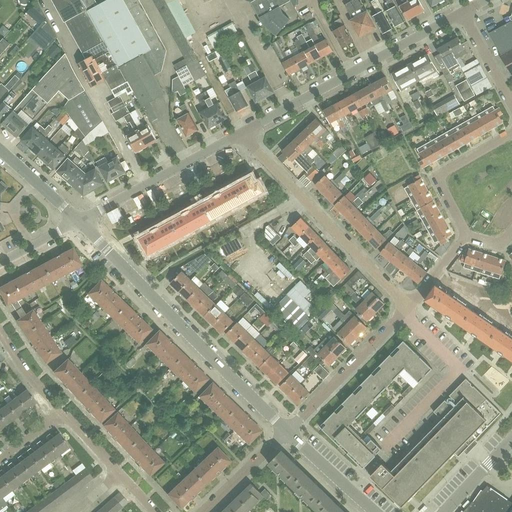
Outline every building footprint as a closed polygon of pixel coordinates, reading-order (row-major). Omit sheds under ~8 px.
[(79,0),(53,0),(52,1),(59,12),(79,0)] [(65,22),(87,10),(88,10),(81,0),(79,0),(59,12),(65,22)] [(95,0),(85,5),(88,11),(105,41),(119,68),(121,67),(140,57),(109,0),(108,0),(98,5),(95,0)] [(109,0),(140,57),(143,55),(150,51),(146,43),(141,33),(133,19),(123,0),(109,0)] [(123,0),(133,19),(146,12),(139,0),(123,0)] [(158,8),(166,3),(164,0),(160,0),(155,3),(158,8)] [(194,0),(171,0),(186,27),(204,18),(194,0)] [(279,8),(290,2),(289,0),(247,0),(251,1),(262,24),(276,36),(289,20),(283,15),(279,8)] [(352,0),(350,2),(355,11),(367,33),(375,28),(367,13),(365,13),(358,0),(352,0)] [(383,34),(392,29),(382,12),(384,11),(378,0),(373,0),(371,2),(378,14),(373,17),(383,34)] [(396,27),(405,22),(398,9),(399,9),(394,0),(385,0),(391,9),(387,11),(396,27)] [(416,16),(407,0),(402,0),(405,5),(400,7),(408,20),(416,16)] [(417,0),(407,0),(416,16),(424,11),(417,0)] [(367,33),(355,11),(350,2),(344,5),(353,20),(351,21),(359,37),(367,33)] [(169,8),(167,4),(166,3),(158,8),(161,13),(169,8)] [(26,13),(31,17),(37,11),(32,7),(26,13)] [(161,13),(164,18),(172,14),(169,8),(161,13)] [(65,22),(83,54),(89,50),(104,42),(105,41),(88,11),(88,10),(87,10),(65,22)] [(154,26),(146,12),(133,19),(141,33),(154,26)] [(175,19),(172,14),(164,18),(167,23),(175,19)] [(511,16),(510,17),(511,19),(511,20),(511,21),(489,33),(501,55),(511,75),(511,74),(511,16)] [(167,23),(169,28),(178,24),(175,19),(167,23)] [(352,41),(340,19),(335,22),(339,30),(333,33),(337,40),(338,40),(342,47),(352,41)] [(239,36),(232,22),(207,35),(215,49),(239,36)] [(169,28),(172,34),(180,29),(178,24),(169,28)] [(305,26),(312,39),(322,57),(333,52),(326,40),(320,44),(309,24),(305,26)] [(3,25),(1,28),(1,34),(4,37),(9,31),(3,25)] [(154,26),(141,33),(146,43),(159,36),(154,26)] [(183,34),(180,29),(172,34),(175,39),(183,34)] [(53,31),(39,46),(45,51),(57,38),(53,31)] [(175,39),(178,44),(186,39),(185,38),(183,34),(175,39)] [(299,41),(300,43),(305,52),(311,63),(322,57),(312,39),(307,42),(302,34),(297,37),(299,41)] [(167,51),(159,36),(146,43),(150,51),(156,62),(165,58),(167,51)] [(447,43),(460,65),(463,63),(460,57),(467,53),(458,37),(447,43)] [(189,44),(186,39),(178,44),(180,49),(189,44)] [(273,44),(284,63),(290,75),(300,69),(294,58),(288,61),(279,45),(283,43),(281,39),(273,44)] [(83,54),(86,60),(80,63),(92,87),(107,79),(106,78),(120,69),(119,68),(105,41),(104,42),(89,50),(83,54)] [(305,52),(300,43),(299,41),(294,44),(300,54),(294,58),(300,69),(311,63),(305,52)] [(437,49),(442,59),(447,68),(448,68),(451,74),(455,72),(453,70),(460,66),(460,65),(447,43),(437,49)] [(49,50),(57,57),(62,50),(55,44),(49,50)] [(180,49),(183,54),(192,50),(189,44),(180,49)] [(186,59),(194,55),(192,50),(183,54),(186,59)] [(162,72),(165,58),(156,62),(150,51),(143,55),(155,76),(162,72)] [(218,57),(215,51),(206,56),(209,62),(217,58),(218,57)] [(17,138),(24,130),(31,122),(59,92),(68,100),(63,108),(70,117),(78,127),(85,137),(91,132),(103,122),(85,91),(76,76),(70,64),(71,63),(66,54),(15,108),(2,124),(17,138)] [(427,54),(419,59),(428,76),(437,71),(427,54)] [(129,81),(135,92),(151,122),(159,118),(150,103),(165,94),(155,76),(143,55),(140,57),(121,67),(129,81)] [(178,71),(187,66),(197,60),(194,55),(186,59),(175,65),(178,71)] [(225,72),(231,69),(224,57),(218,60),(225,72)] [(410,63),(419,81),(428,76),(419,59),(410,63)] [(197,60),(187,66),(193,77),(203,72),(197,60)] [(419,81),(410,63),(400,69),(410,85),(419,81)] [(248,66),(253,76),(265,98),(274,93),(266,78),(261,81),(252,64),(248,66)] [(472,86),(476,94),(477,95),(492,86),(480,64),(464,73),(472,86)] [(193,77),(187,66),(178,71),(177,71),(179,77),(182,82),(183,83),(193,77)] [(256,102),(265,98),(253,76),(248,66),(244,68),(253,85),(248,88),(256,102)] [(442,71),(448,83),(454,79),(451,74),(448,68),(447,68),(442,71)] [(124,76),(120,69),(106,78),(107,79),(109,84),(124,76)] [(401,91),(410,85),(400,69),(391,73),(401,91)] [(29,70),(20,79),(12,88),(17,93),(25,84),(24,83),(33,73),(29,70)] [(7,84),(12,88),(20,79),(15,75),(7,84)] [(109,84),(113,90),(127,82),(124,76),(109,84)] [(385,76),(375,82),(386,104),(390,101),(385,92),(392,89),(385,76)] [(181,82),(182,82),(179,77),(173,80),(178,91),(184,88),(181,82)] [(113,90),(117,98),(121,95),(127,92),(129,95),(135,92),(129,81),(127,82),(113,90)] [(225,91),(229,98),(236,111),(248,105),(240,92),(236,84),(235,81),(228,85),(230,88),(225,91)] [(380,102),(382,106),(386,112),(390,110),(386,104),(375,82),(365,88),(371,100),(374,105),(380,102)] [(0,98),(2,100),(10,91),(1,84),(0,85),(0,98)] [(365,88),(354,93),(361,106),(371,100),(365,88)] [(471,88),(460,94),(464,101),(475,96),(471,88)] [(0,119),(1,120),(2,119),(10,109),(7,106),(16,96),(11,92),(0,104),(0,119)] [(202,94),(206,100),(218,123),(227,119),(218,103),(213,106),(205,92),(202,94)] [(351,111),(361,106),(354,93),(344,99),(351,111)] [(209,128),(218,123),(206,100),(202,94),(198,96),(206,110),(201,113),(209,128)] [(125,102),(121,95),(117,98),(109,101),(113,109),(125,102)] [(351,127),(344,115),(351,111),(344,99),(334,105),(341,117),(342,120),(345,126),(348,130),(350,129),(351,127)] [(127,107),(125,102),(113,109),(115,113),(127,107)] [(449,111),(444,102),(433,108),(438,117),(448,111),(449,111)] [(193,132),(198,129),(194,122),(195,122),(190,113),(185,104),(180,107),(185,116),(178,120),(186,136),(188,135),(190,136),(193,134),(193,132)] [(334,105),(323,110),(324,112),(330,123),(336,119),(341,117),(334,105)] [(481,112),(491,129),(502,123),(498,116),(502,114),(498,108),(495,110),(492,106),(481,112)] [(116,122),(125,117),(131,114),(127,107),(121,110),(115,113),(112,115),(116,122)] [(460,108),(452,112),(455,117),(457,116),(463,114),(460,108)] [(369,120),(366,115),(363,109),(359,111),(365,122),(369,120)] [(136,111),(131,114),(143,135),(142,136),(147,146),(157,141),(149,125),(143,128),(138,118),(140,117),(136,111)] [(63,126),(65,124),(70,118),(63,112),(56,119),(63,126)] [(481,112),(470,118),(480,135),(491,129),(481,112)] [(136,152),(147,146),(142,136),(143,135),(131,114),(125,117),(128,123),(130,122),(136,133),(128,137),(136,152)] [(400,127),(403,132),(412,127),(406,115),(400,118),(404,125),(400,127)] [(65,124),(73,132),(78,127),(70,117),(70,118),(65,124)] [(317,118),(308,127),(317,136),(320,139),(325,144),(329,148),(331,145),(325,139),(331,134),(326,128),(317,118)] [(469,141),(480,135),(470,118),(459,124),(469,141)] [(103,122),(91,132),(95,140),(109,132),(103,122)] [(459,124),(449,131),(459,147),(469,141),(459,124)] [(394,125),(388,129),(392,137),(399,133),(394,125)] [(27,145),(29,147),(45,130),(41,126),(36,131),(33,128),(22,140),(23,142),(22,142),(26,145),(27,145)] [(73,132),(82,140),(85,137),(78,127),(73,132)] [(308,127),(300,135),(309,144),(317,136),(308,127)] [(49,133),(45,130),(29,147),(32,150),(32,151),(35,154),(36,153),(37,154),(41,149),(48,141),(45,138),(49,133)] [(449,131),(438,137),(448,153),(459,147),(449,131)] [(85,145),(95,140),(91,132),(85,137),(82,140),(85,145)] [(309,154),(314,149),(309,144),(300,135),(291,143),(301,153),(303,155),(311,164),(314,161),(312,159),(308,155),(309,154)] [(438,137),(427,143),(437,159),(448,153),(438,137)] [(50,143),(43,151),(39,155),(40,156),(39,157),(43,160),(46,162),(58,150),(50,143)] [(311,164),(303,155),(301,153),(291,143),(282,151),(292,161),(295,158),(307,171),(304,174),(309,180),(318,172),(313,166),(311,164)] [(422,168),(437,159),(427,143),(416,149),(423,160),(419,162),(422,168)] [(367,144),(359,147),(362,153),(370,149),(367,144)] [(54,169),(56,167),(69,152),(62,145),(58,150),(46,162),(49,165),(49,166),(52,169),(53,168),(54,169)] [(332,153),(338,159),(346,151),(341,145),(332,153)] [(89,151),(86,146),(79,153),(83,157),(85,156),(89,151)] [(85,156),(91,162),(94,160),(89,151),(85,156)] [(350,156),(353,163),(361,158),(358,152),(350,156)] [(117,156),(115,153),(112,155),(111,158),(112,159),(108,161),(116,177),(120,175),(120,176),(124,174),(124,173),(126,172),(125,171),(129,169),(125,161),(121,163),(117,156)] [(288,157),(283,153),(277,158),(282,163),(288,157)] [(65,178),(76,166),(75,165),(79,160),(76,157),(72,162),(68,159),(57,172),(58,173),(58,174),(61,177),(62,176),(65,178)] [(99,166),(106,180),(107,182),(109,181),(109,182),(113,180),(113,179),(116,177),(108,161),(99,166)] [(76,166),(65,178),(68,181),(67,182),(71,185),(71,184),(73,186),(84,172),(76,166)] [(96,169),(90,173),(89,173),(91,178),(85,182),(90,191),(93,190),(95,190),(97,189),(97,188),(104,184),(99,175),(96,169)] [(85,195),(91,192),(90,191),(85,182),(91,178),(89,173),(90,173),(89,171),(87,172),(88,174),(86,175),(84,172),(73,186),(74,187),(73,187),(77,190),(79,191),(78,192),(82,195),(83,194),(85,194),(85,195)] [(377,180),(370,173),(363,179),(370,186),(377,180)] [(415,182),(408,186),(404,188),(410,199),(427,190),(419,175),(413,178),(415,182)] [(315,185),(324,194),(335,183),(334,181),(332,179),(330,181),(325,176),(315,185)] [(251,177),(237,185),(246,201),(264,192),(259,182),(255,184),(251,177)] [(335,183),(324,194),(332,203),(342,193),(337,189),(339,187),(337,184),(335,183)] [(214,219),(246,201),(237,185),(222,193),(221,192),(214,196),(215,197),(204,203),(214,219)] [(410,199),(416,210),(433,201),(427,190),(410,199)] [(355,202),(353,201),(352,199),(350,201),(344,196),(335,205),(343,214),(355,202)] [(355,202),(343,214),(351,222),(361,213),(357,209),(359,207),(363,202),(361,200),(358,196),(353,201),(355,202)] [(433,201),(416,210),(422,221),(439,211),(433,201)] [(204,203),(190,210),(189,211),(189,210),(188,211),(189,212),(185,214),(184,213),(183,214),(183,215),(173,220),(181,237),(214,219),(204,203)] [(422,221),(428,232),(445,222),(439,211),(422,221)] [(371,220),(370,218),(368,216),(366,218),(361,213),(351,222),(359,231),(371,220)] [(291,226),(300,235),(309,226),(300,218),(291,226)] [(166,246),(181,237),(173,220),(159,228),(159,227),(157,228),(157,229),(154,231),(153,230),(152,230),(151,231),(152,232),(139,239),(148,255),(166,246)] [(371,220),(359,231),(368,240),(377,230),(373,226),(375,224),(373,221),(371,220)] [(434,243),(439,241),(441,244),(446,241),(444,237),(451,233),(445,222),(428,232),(434,243)] [(264,237),(266,238),(274,230),(268,225),(266,226),(264,237)] [(309,226),(300,235),(308,244),(318,235),(309,226)] [(266,238),(269,241),(277,234),(274,230),(266,238)] [(377,230),(368,240),(376,248),(386,239),(388,237),(392,233),(389,230),(385,234),(383,236),(377,230)] [(277,234),(269,241),(273,245),(281,237),(277,234)] [(304,256),(308,260),(326,243),(318,235),(308,244),(313,248),(304,256)] [(236,237),(220,246),(226,257),(242,248),(236,237)] [(300,242),(296,239),(292,243),(295,247),(300,242)] [(381,253),(390,261),(399,250),(404,243),(401,241),(397,245),(397,244),(395,247),(389,242),(381,253)] [(334,252),(326,243),(308,260),(312,264),(320,256),(325,261),(334,252)] [(54,258),(32,270),(30,271),(29,269),(25,272),(25,273),(0,287),(0,292),(7,305),(11,303),(20,317),(16,320),(45,363),(60,352),(32,309),(27,313),(17,299),(67,273),(81,265),(72,248),(59,255),(59,254),(57,254),(55,256),(54,257),(55,258),(54,258)] [(463,267),(475,271),(481,253),(469,249),(467,256),(463,255),(461,261),(465,262),(463,267)] [(399,250),(390,261),(400,268),(408,257),(399,250)] [(322,274),(325,277),(342,260),(334,252),(325,261),(330,266),(322,274)] [(205,253),(187,263),(197,273),(211,259),(205,253)] [(426,258),(433,264),(437,259),(429,253),(426,258)] [(487,275),(493,257),(481,253),(475,271),(487,275)] [(409,275),(417,264),(419,262),(417,261),(415,259),(413,261),(408,257),(400,268),(409,275)] [(493,257),(487,275),(499,279),(505,261),(493,257)] [(329,281),(337,273),(342,278),(351,269),(342,260),(325,277),(329,281)] [(293,276),(292,275),(280,262),(276,266),(289,279),(290,280),(293,276)] [(297,262),(293,266),(298,271),(302,267),(297,262)] [(215,263),(211,267),(215,272),(219,268),(215,263)] [(417,264),(409,275),(418,283),(427,272),(417,264)] [(218,274),(224,280),(228,276),(222,270),(218,274)] [(354,283),(363,275),(359,271),(350,279),(354,283)] [(182,272),(180,273),(170,283),(179,292),(191,280),(182,272)] [(230,274),(228,276),(224,280),(232,288),(238,282),(230,274)] [(88,293),(113,318),(126,305),(115,294),(116,293),(115,292),(114,290),(112,290),(111,291),(101,280),(88,293)] [(179,292),(188,300),(199,288),(191,280),(179,292)] [(301,281),(287,294),(306,313),(309,316),(316,309),(313,306),(304,298),(311,291),(301,281)] [(205,283),(199,288),(188,300),(196,308),(213,291),(205,283)] [(347,291),(351,287),(346,283),(342,287),(347,291)] [(435,307),(436,308),(446,292),(435,285),(424,300),(431,305),(431,306),(434,308),(435,307)] [(238,286),(233,292),(239,298),(244,292),(238,286)] [(364,300),(375,312),(384,303),(380,298),(383,295),(376,288),(364,300)] [(324,297),(328,301),(330,299),(335,294),(331,289),(324,297)] [(196,308),(204,317),(216,305),(212,301),(218,296),(213,291),(196,308)] [(367,320),(375,312),(364,300),(364,301),(354,291),(349,296),(359,305),(356,309),(367,320)] [(472,310),(446,292),(436,308),(446,315),(446,316),(450,319),(450,318),(462,326),(472,310)] [(245,293),(239,298),(248,307),(253,301),(245,293)] [(272,309),(277,314),(294,330),(309,316),(306,313),(287,294),(272,309)] [(330,299),(328,301),(326,303),(330,308),(334,304),(330,299)] [(256,303),(249,311),(251,314),(255,310),(262,316),(265,312),(256,303)] [(126,305),(113,318),(139,343),(151,329),(140,319),(141,318),(140,316),(139,315),(137,314),(136,315),(126,305)] [(224,313),(216,305),(204,317),(213,325),(224,313)] [(334,311),(342,319),(358,335),(367,327),(355,315),(350,311),(345,315),(337,308),(334,311)] [(326,315),(321,309),(315,314),(321,320),(326,315)] [(476,336),(487,343),(498,328),(472,310),(462,326),(472,333),(472,334),(476,337),(476,336)] [(267,327),(270,324),(273,320),(265,312),(262,316),(259,318),(267,327)] [(233,322),(224,313),(213,325),(222,333),(233,322)] [(278,332),(280,331),(284,326),(276,318),(273,320),(270,324),(278,332)] [(350,344),(358,335),(342,319),(333,327),(338,332),(350,344)] [(314,324),(310,320),(306,324),(310,328),(314,324)] [(226,334),(234,343),(246,331),(237,323),(226,334)] [(306,333),(310,328),(306,324),(302,329),(306,333)] [(286,341),(292,334),(284,326),(280,331),(285,336),(283,337),(286,341)] [(497,352),(502,355),(503,355),(511,360),(511,338),(498,328),(487,343),(498,351),(497,352)] [(145,344),(170,368),(183,355),(173,344),(174,344),(173,342),(171,341),(170,340),(169,341),(169,340),(158,330),(151,337),(145,344)] [(254,339),(246,331),(234,343),(243,351),(254,339)] [(71,336),(63,341),(67,347),(75,342),(71,336)] [(325,337),(322,340),(338,356),(346,347),(335,336),(329,341),(325,337)] [(243,351),(251,359),(263,348),(254,339),(243,351)] [(320,362),(324,359),(329,365),(338,356),(322,340),(313,349),(310,346),(307,349),(312,354),(315,357),(320,362)] [(335,411),(324,422),(326,425),(322,429),(339,446),(342,443),(350,451),(347,453),(358,464),(361,462),(365,466),(377,454),(382,449),(371,439),(367,443),(349,426),(405,369),(419,383),(432,369),(403,341),(398,347),(400,349),(393,357),(390,354),(379,366),(382,368),(374,376),(372,373),(360,385),(363,387),(356,395),(353,392),(342,404),(345,406),(337,414),(335,411)] [(294,342),(290,345),(294,350),(298,346),(294,342)] [(251,359),(260,368),(271,356),(263,348),(251,359)] [(303,351),(294,359),(299,363),(307,355),(303,351)] [(306,367),(315,357),(312,354),(302,364),(306,367)] [(201,385),(208,378),(197,368),(198,367),(197,366),(195,364),(194,363),(193,364),(183,355),(170,368),(195,392),(201,385)] [(260,368),(268,376),(280,364),(271,356),(260,368)] [(53,371),(77,397),(91,384),(67,358),(53,371)] [(268,376),(277,384),(284,377),(288,373),(280,364),(268,376)] [(314,370),(323,380),(329,374),(320,364),(314,370)] [(280,387),(288,395),(300,383),(291,375),(280,387)] [(370,476),(379,484),(396,501),(395,502),(400,507),(401,506),(402,507),(460,448),(464,452),(466,449),(468,451),(474,445),(472,443),(501,413),(474,386),(473,387),(471,385),(471,384),(466,379),(449,395),(454,401),(450,405),(445,400),(434,412),(439,417),(440,416),(442,418),(390,471),(382,463),(370,476)] [(222,393),(212,382),(199,396),(224,420),(237,406),(226,396),(227,396),(226,394),(225,393),(223,392),(222,393)] [(300,383),(288,395),(297,404),(309,392),(301,385),(300,383)] [(114,409),(91,384),(77,397),(100,422),(114,409)] [(401,395),(404,398),(413,388),(410,385),(401,395)] [(17,396),(26,409),(36,402),(24,386),(19,390),(22,393),(17,396)] [(16,416),(26,409),(17,396),(7,403),(16,416)] [(7,403),(0,408),(0,413),(7,423),(16,416),(7,403)] [(383,414),(386,417),(395,407),(392,404),(383,414)] [(248,444),(261,430),(251,420),(251,419),(251,418),(249,416),(248,415),(247,416),(237,406),(224,420),(236,433),(248,444)] [(103,425),(126,450),(140,437),(116,412),(103,425)] [(367,435),(376,426),(373,423),(364,433),(367,435)] [(60,453),(69,446),(59,433),(53,437),(49,433),(46,436),(49,440),(60,453)] [(163,462),(140,437),(126,450),(149,475),(163,462)] [(50,461),(60,453),(49,440),(44,444),(40,441),(36,443),(39,447),(50,461)] [(40,468),(50,461),(39,447),(34,451),(30,448),(27,450),(30,455),(40,468)] [(217,447),(192,470),(205,484),(230,461),(217,447)] [(280,475),(283,478),(296,465),(281,451),(269,464),(280,475)] [(17,457),(20,462),(30,475),(40,468),(30,455),(25,458),(20,455),(17,457)] [(20,483),(30,475),(20,462),(15,466),(11,462),(7,465),(11,469),(20,483)] [(296,465),(283,478),(298,493),(311,480),(296,465)] [(85,468),(80,471),(88,482),(93,478),(85,468)] [(0,470),(0,474),(1,476),(11,489),(20,483),(11,469),(5,473),(1,469),(0,470)] [(180,508),(205,484),(192,470),(169,492),(167,494),(180,508)] [(80,471),(75,475),(83,485),(88,482),(80,471)] [(75,475),(70,479),(78,489),(83,485),(75,475)] [(0,494),(2,497),(11,489),(1,476),(0,476),(0,494)] [(78,489),(70,479),(66,482),(73,492),(78,489)] [(298,493),(314,508),(327,495),(311,480),(298,493)] [(56,489),(64,500),(68,496),(61,486),(59,487),(54,481),(52,483),(56,489)] [(66,482),(61,486),(68,496),(73,492),(66,482)] [(222,511),(251,511),(249,510),(263,496),(266,499),(271,495),(265,488),(260,493),(251,484),(222,511)] [(511,511),(511,502),(487,486),(482,491),(474,502),(473,501),(462,511),(511,511)] [(56,489),(51,493),(59,503),(64,500),(56,489)] [(114,497),(122,506),(127,502),(119,492),(114,497)] [(51,493),(46,497),(54,507),(59,503),(51,493)] [(317,511),(339,511),(342,510),(327,495),(314,508),(317,511)] [(54,507),(46,497),(42,500),(49,510),(54,507)] [(111,511),(115,511),(122,506),(114,497),(105,504),(111,511)] [(42,500),(37,504),(42,511),(47,511),(49,510),(42,500)]
